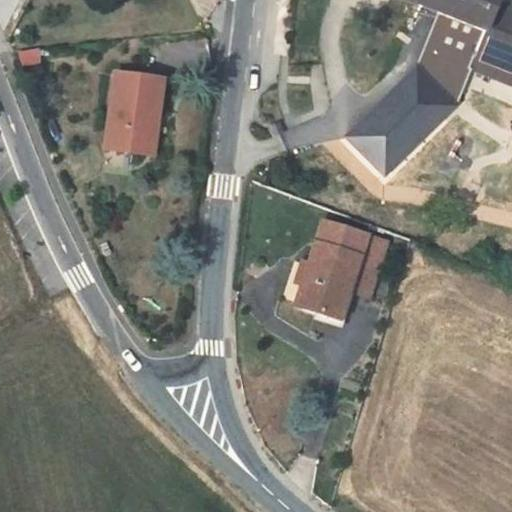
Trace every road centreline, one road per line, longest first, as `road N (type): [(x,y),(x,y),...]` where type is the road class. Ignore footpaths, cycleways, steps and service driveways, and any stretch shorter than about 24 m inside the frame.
road 1 (tertiary): [(210,338),(246,0)]
road 2 (tertiary): [(0,85),(78,271),(138,374)]
road 3 (tertiary): [(138,374),(159,405),(244,474)]
road 4 (tertiary): [(244,474),(210,338)]
